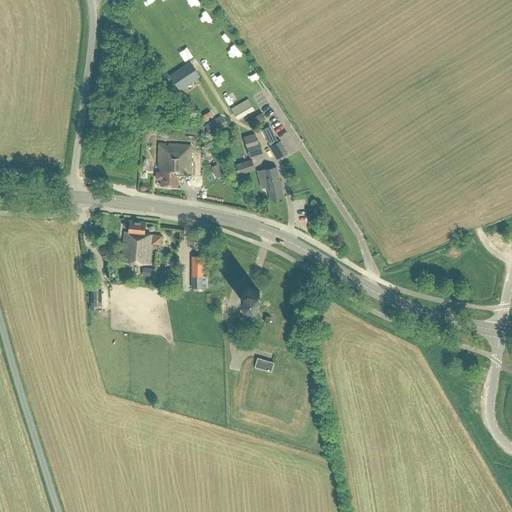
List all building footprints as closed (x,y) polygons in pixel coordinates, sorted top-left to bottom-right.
[(166,42),(171,38),(165,31),(160,34),(166,42)] [(252,68),(261,61),(254,51),(244,58),(252,68)] [(197,73),(189,62),(169,75),(177,87),(197,73)] [(233,90),(238,99),(248,93),(243,84),(233,90)] [(247,99),(230,111),(237,121),(254,110),(247,99)] [(218,116),(204,124),(211,135),(225,127),(218,116)] [(271,126),(278,139),(288,134),(281,121),(271,126)] [(269,127),(262,130),(270,145),(276,142),(269,127)] [(255,133),(244,136),(250,157),(263,153),(259,141),(257,141),(255,133)] [(279,141),(286,155),(297,149),(290,135),(279,141)] [(279,143),(272,147),(277,158),(284,153),(279,143)] [(156,172),(156,179),(161,180),(160,186),(177,187),(178,176),(190,177),(191,146),(159,144),(158,168),(160,168),(160,172),(156,172)] [(236,164),(239,175),(254,170),(252,159),(236,164)] [(219,164),(225,176),(231,172),(224,161),(219,164)] [(224,175),(218,163),(210,167),(216,179),(224,175)] [(257,171),(261,188),(268,186),(271,199),(283,196),(281,188),(283,188),(281,181),(279,182),(276,167),(264,170),(257,171)] [(144,233),(145,222),(129,221),(129,222),(124,221),(124,227),(129,227),(128,232),(124,232),(123,241),(151,245),(161,245),(162,236),(144,233)] [(123,241),(121,261),(149,264),(151,245),(123,241)] [(202,257),(193,257),(193,269),(191,269),(191,286),(207,286),(207,277),(202,277),(202,257)] [(266,297),(295,271),(287,262),(258,287),(266,297)] [(154,268),(143,267),(142,275),(153,276),(154,268)] [(91,286),(91,306),(102,306),(101,285),(91,286)] [(241,300),(242,302),(253,305),(255,304),(257,303),(260,292),(259,290),(258,288),(247,285),(245,286),(243,287),(240,298),(241,300)] [(257,358),(255,368),(271,372),(274,363),(257,358)]
